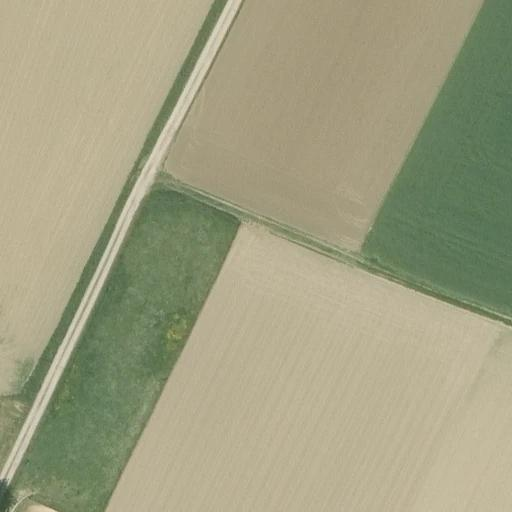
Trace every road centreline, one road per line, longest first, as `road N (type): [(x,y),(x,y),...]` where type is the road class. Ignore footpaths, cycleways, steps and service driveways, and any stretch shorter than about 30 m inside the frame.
road 1 (track): [(0,490),(239,0)]
road 2 (track): [(143,188),(511,339)]
